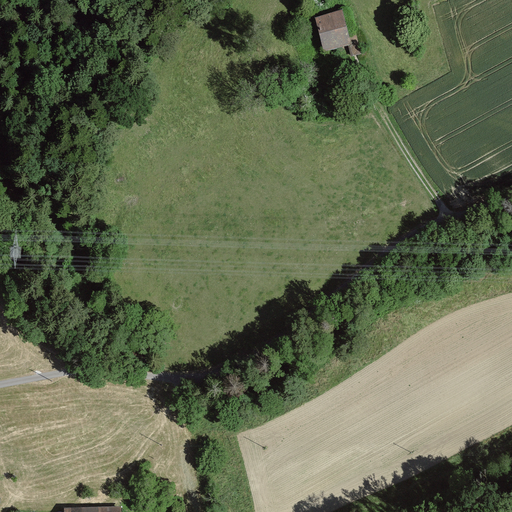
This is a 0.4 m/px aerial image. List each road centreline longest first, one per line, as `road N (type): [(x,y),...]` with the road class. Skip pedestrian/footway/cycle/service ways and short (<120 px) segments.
road 1 (track): [(0,386),(84,370),(186,380),(220,372),(268,352),(425,227),(511,190)]
road 2 (track): [(452,215),(403,151),(359,60)]
